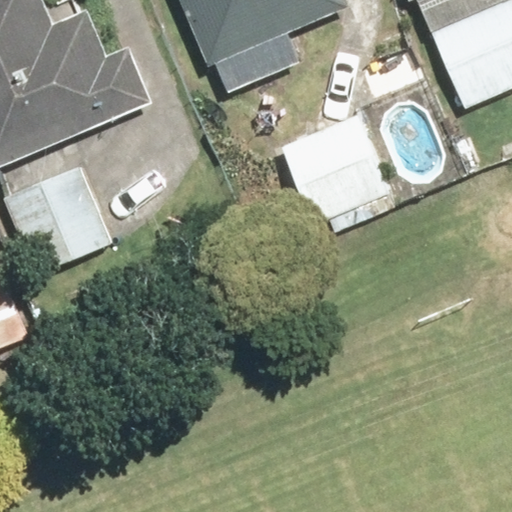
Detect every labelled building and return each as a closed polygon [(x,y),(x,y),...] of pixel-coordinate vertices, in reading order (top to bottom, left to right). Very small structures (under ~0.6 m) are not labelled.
[(0,0),(0,161),(170,103),(133,0),(0,0)] [(193,0),(213,56),(365,4),(363,0),(193,0)] [(511,0),(433,0),(467,96),(511,80),(511,0)] [(401,96),(297,139),(324,203),(428,160),(401,96)] [(84,156),(13,185),(46,265),(117,236),(84,156)] [(0,237),(0,325),(31,313),(0,237)]
